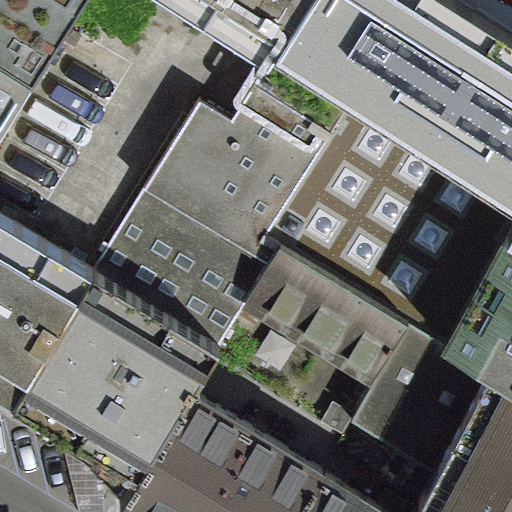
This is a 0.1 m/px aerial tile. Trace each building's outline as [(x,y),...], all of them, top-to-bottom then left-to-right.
[(0,0),(0,64),(34,85),(88,0),(0,0)] [(177,0),(271,59),(283,37),(305,0),(177,0)] [(511,229),(511,231),(511,26),(469,0),(305,0),(283,37),(511,178),(511,229)] [(0,142),(34,85),(0,64),(0,142)] [(95,265),(222,340),(248,299),(283,240),(266,230),(334,127),(257,80),(245,99),(235,116),(203,95),(95,265)] [(0,388),(15,398),(95,265),(34,228),(0,208),(0,388)] [(511,231),(452,342),(511,378),(511,231)] [(283,240),(248,299),(376,377),(411,319),(283,240)] [(141,474),(193,388),(222,340),(95,265),(15,398),(78,435),(141,474)] [(376,377),(355,419),(436,469),(412,511),(511,511),(511,378),(452,342),(411,319),(376,377)] [(295,511),(321,467),(193,388),(141,474),(124,502),(140,511),(295,511)] [(396,511),(321,467),(295,511),(396,511)]
